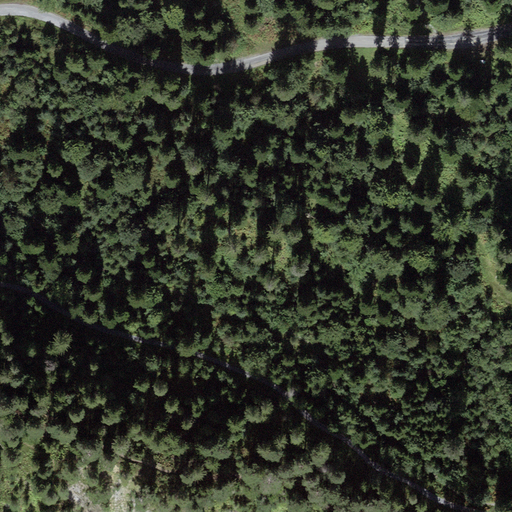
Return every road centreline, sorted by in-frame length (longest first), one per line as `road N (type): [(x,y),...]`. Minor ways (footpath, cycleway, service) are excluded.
road 1 (track): [(0,284),(80,321),(270,382),(370,463),(475,511)]
road 2 (track): [(511,28),(432,41),(336,41),(217,73),(123,51),(36,10),(0,7)]
